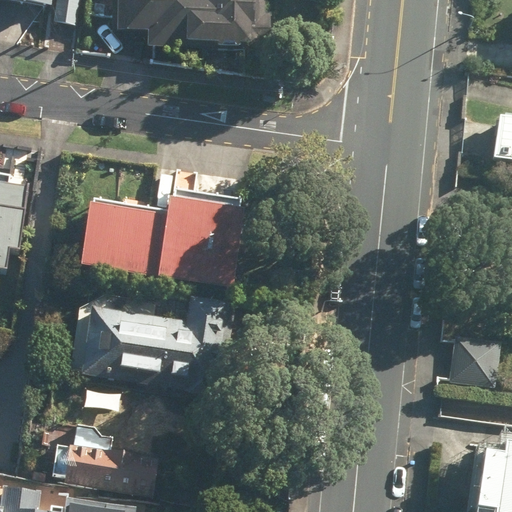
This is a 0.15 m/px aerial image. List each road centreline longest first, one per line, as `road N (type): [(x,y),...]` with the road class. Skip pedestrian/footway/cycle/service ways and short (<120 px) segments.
road 1 (residential): [(385,149),(0,92)]
road 2 (secondary): [(352,511),(385,149)]
road 3 (secondary): [(385,149),(401,0)]
